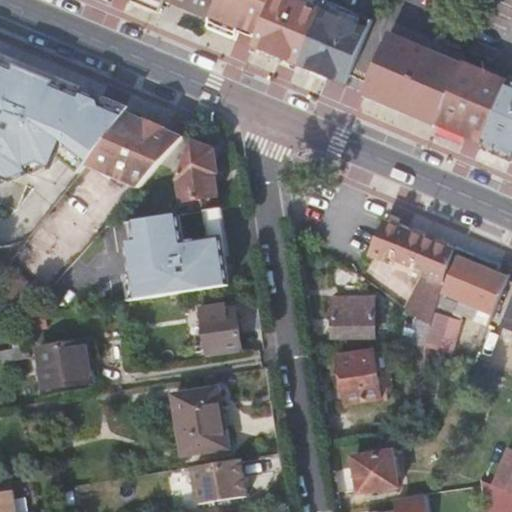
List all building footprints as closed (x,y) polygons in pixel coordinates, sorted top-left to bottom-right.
[(136,0),(161,11),(165,0),(136,0)] [(219,0),(186,0),(185,4),(213,16),(219,0)] [(219,0),(213,16),(209,25),(238,37),(241,31),(249,34),(258,38),(273,0),(219,0)] [(327,0),(273,0),(258,38),(255,45),(300,64),(327,0)] [(374,19),(328,0),(327,0),(300,64),(346,84),(374,19)] [(367,89),(440,121),(464,62),(391,31),(367,89)] [(0,50),(0,61),(19,69),(20,65),(23,59),(0,50)] [(511,78),(466,59),(464,62),(440,121),(486,141),(490,132),(511,82),(511,78)] [(0,155),(36,71),(20,65),(19,69),(0,61),(0,155)] [(59,80),(36,71),(0,155),(0,189),(6,175),(13,178),(24,176),(23,169),(37,167),(51,173),(61,149),(87,167),(132,108),(85,90),(83,95),(57,84),(59,80)] [(61,75),(59,80),(57,84),(83,95),(85,90),(87,85),(61,75)] [(511,78),(511,82),(490,132),(486,141),(511,152),(511,78)] [(142,155),(164,163),(186,138),(191,133),(132,108),(87,167),(105,174),(112,158),(137,168),(142,155)] [(217,150),(186,138),(164,163),(162,165),(182,174),(179,182),(183,202),(220,196),(217,174),(221,173),(217,150)] [(180,214),(127,222),(130,242),(128,242),(137,299),(230,286),(223,237),(184,243),(180,214)] [(421,274),(407,307),(420,316),(434,326),(439,309),(442,298),(456,251),(385,222),(384,224),(372,254),(392,262),(396,255),(407,260),(404,267),(421,274)] [(477,321),(490,326),(510,278),(494,272),(496,267),(456,251),(442,298),(480,314),(477,321)] [(392,262),(404,267),(407,260),(396,255),(392,262)] [(45,296),(11,264),(0,277),(0,288),(19,310),(26,316),(45,296)] [(378,338),(377,297),(334,296),(334,338),(378,338)] [(229,303),(200,308),(207,354),(246,349),(239,308),(229,309),(229,303)] [(465,318),(439,309),(434,326),(429,346),(428,348),(454,355),(465,318)] [(49,327),(48,313),(26,316),(28,330),(49,327)] [(420,316),(418,323),(415,345),(429,346),(434,326),(420,316)] [(405,321),(401,345),(415,345),(418,323),(405,321)] [(89,341),(45,347),(47,367),(43,368),(46,390),(95,382),(89,341)] [(414,382),(427,382),(428,348),(429,346),(415,345),(414,382)] [(384,397),(377,348),(339,353),(347,403),(384,397)] [(231,448),(222,387),(174,394),(184,455),(231,448)] [(99,426),(94,393),(40,402),(43,420),(62,416),(64,431),(99,426)] [(26,422),(43,420),(40,402),(23,405),(26,422)] [(511,511),(511,443),(509,442),(494,477),(483,503),(484,511),(511,511)] [(399,486),(394,450),(355,457),(360,492),(399,486)] [(250,497),(244,459),(194,466),(200,504),(250,497)] [(494,477),(474,480),(479,485),(479,486),(480,488),(483,503),(494,477)] [(453,483),(454,490),(479,486),(479,485),(474,480),(453,483)] [(0,511),(12,511),(8,490),(0,491),(0,511)] [(432,511),(430,493),(422,495),(424,511),(432,511)] [(424,511),(422,495),(397,498),(399,511),(424,511)]
